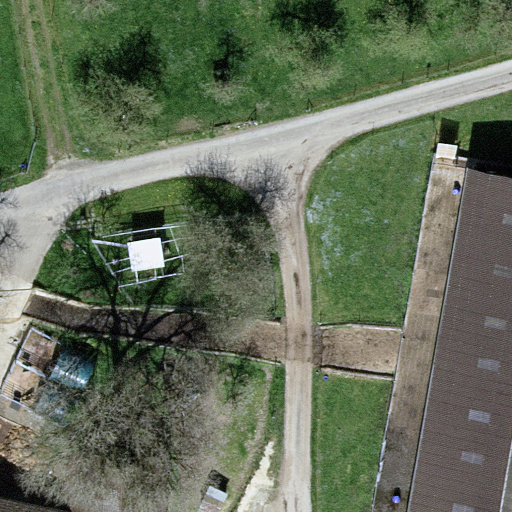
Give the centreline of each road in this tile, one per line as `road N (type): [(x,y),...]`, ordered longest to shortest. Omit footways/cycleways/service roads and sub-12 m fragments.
road 1 (unclassified): [(0,233),(352,137),(511,83)]
road 2 (track): [(290,511),(295,355),(279,158)]
